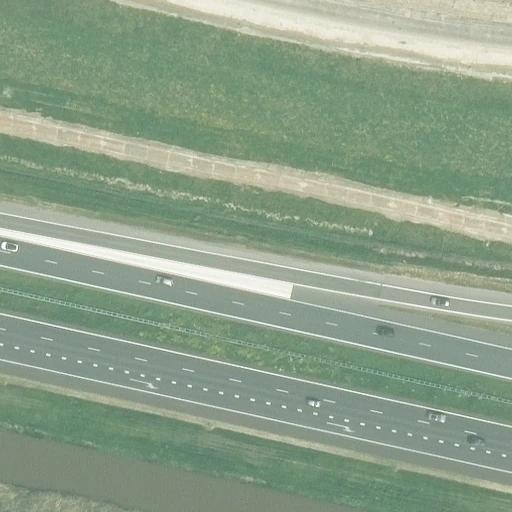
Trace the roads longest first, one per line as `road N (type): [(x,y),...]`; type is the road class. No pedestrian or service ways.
road 1 (motorway): [(0,328),(511,442)]
road 2 (motorway): [(511,364),(0,251)]
road 3 (motorway): [(511,314),(0,230)]
road 4 (unclassified): [(511,36),(291,0)]
